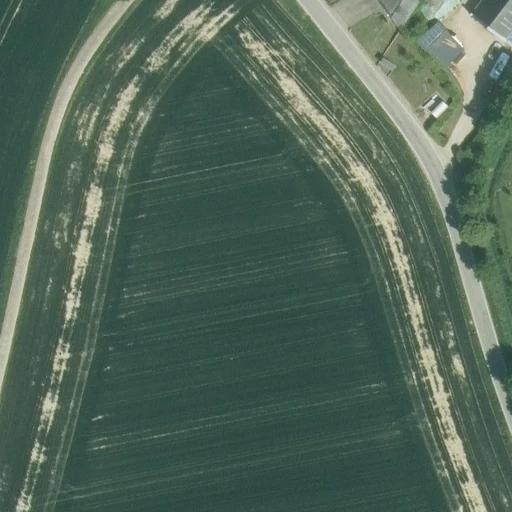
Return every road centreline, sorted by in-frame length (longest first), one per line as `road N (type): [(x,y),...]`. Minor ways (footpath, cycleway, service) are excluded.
road 1 (tertiary): [(511,402),(441,175),(304,0)]
road 2 (unclassified): [(130,0),(79,59),(47,143),(0,362)]
